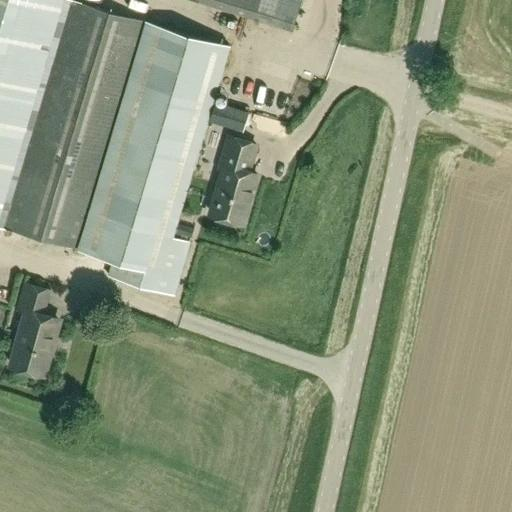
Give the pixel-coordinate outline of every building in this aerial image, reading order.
[(0,0),(0,225),(3,227),(71,0),(0,0)] [(76,0),(71,0),(3,227),(115,260),(110,277),(173,296),(177,279),(188,243),(171,238),(223,65),(229,46),(76,0)] [(194,0),(256,20),(272,25),(292,32),(301,0),(194,0)] [(243,131),(249,110),(234,106),(228,126),(243,131)] [(244,222),(258,175),(249,172),(257,144),(228,136),(220,164),(225,166),(211,212),(244,222)] [(176,232),(191,236),(194,227),(178,223),(176,232)] [(18,309),(27,311),(12,364),(45,373),(52,346),(51,345),(58,319),(42,315),(49,290),(26,283),(18,309)]
